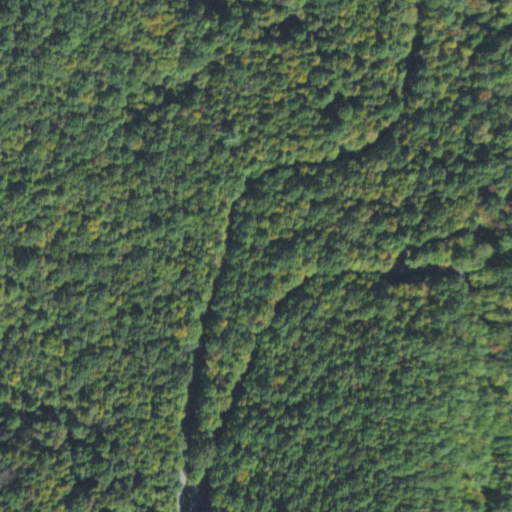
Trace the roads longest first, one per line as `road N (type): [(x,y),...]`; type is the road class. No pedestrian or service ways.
road 1 (residential): [(470,511),(476,316),(466,283),(455,273),(347,265),(300,274),(263,308),(206,454),(196,511)]
road 2 (residential): [(406,0),(406,63),(383,125),(354,148),(259,168),(230,191),(195,357),(184,511)]
